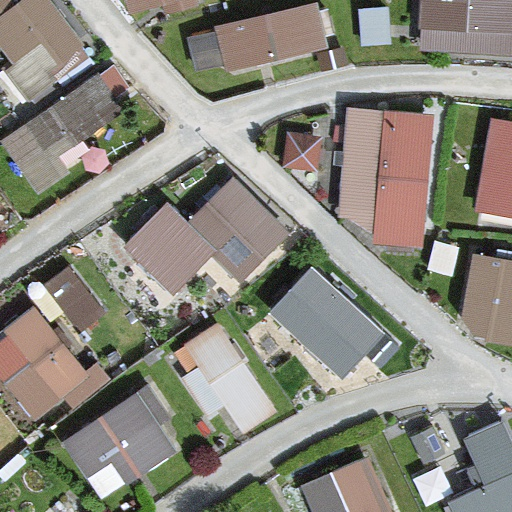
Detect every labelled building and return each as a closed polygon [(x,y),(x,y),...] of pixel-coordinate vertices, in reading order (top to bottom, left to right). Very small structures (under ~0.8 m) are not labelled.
[(0,42),(29,87),(89,48),(58,0),(9,0),(0,6),(0,42)] [(223,64),(332,47),(324,0),(303,0),(215,14),(223,64)] [(511,43),(511,0),(417,0),(418,44),(511,43)] [(0,135),(39,187),(71,163),(58,145),(121,100),(95,65),(0,135)] [(372,214),(371,236),(429,239),(435,102),(346,98),(341,213),(372,214)] [(511,207),(511,113),(485,112),(480,206),(511,207)] [(186,214),(246,274),(293,227),(233,167),(186,214)] [(164,194),(122,239),(176,289),(218,244),(164,194)] [(458,328),(511,336),(511,250),(470,245),(458,328)] [(342,373),(388,325),(314,255),(268,303),(342,373)] [(68,259),(41,282),(84,330),(110,307),(68,259)] [(0,368),(43,417),(99,367),(37,296),(0,328),(0,368)] [(227,395),(246,424),(278,403),(220,314),(169,347),(208,408),(227,395)] [(89,484),(174,456),(151,389),(67,418),(89,484)] [(455,511),(511,511),(511,420),(509,411),(467,426),(487,479),(449,493),(455,511)] [(398,511),(371,445),(303,473),(319,511),(398,511)]
